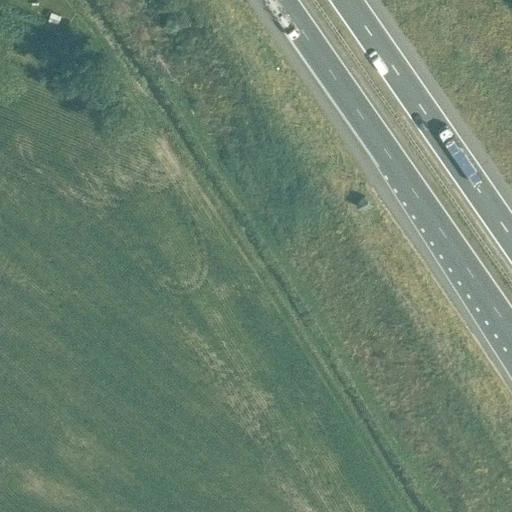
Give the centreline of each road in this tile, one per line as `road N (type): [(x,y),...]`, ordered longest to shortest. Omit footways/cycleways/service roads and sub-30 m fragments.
road 1 (motorway): [(281,0),(511,333)]
road 2 (motorway): [(511,238),(346,0)]
